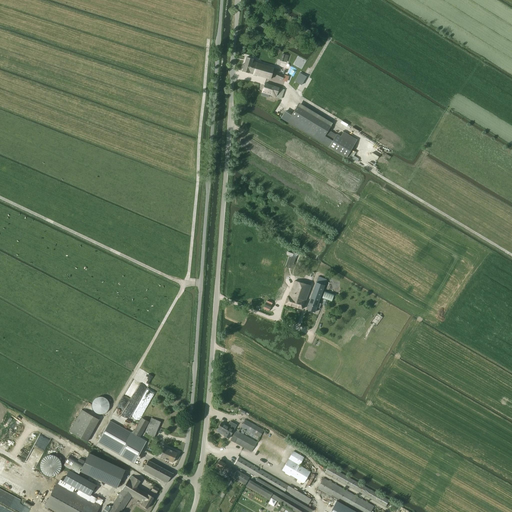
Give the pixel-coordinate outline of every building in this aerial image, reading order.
[(280,61),(286,63),(288,56),(282,54),(280,61)] [(246,57),(242,71),(270,79),(274,68),(252,62),(253,59),(246,57)] [(306,77),(300,73),(299,73),(294,82),(301,86),(306,77)] [(265,83),(261,95),(268,97),(269,94),(275,97),(281,99),(284,90),(279,88),(265,83)] [(299,103),(297,107),(330,127),(332,123),(299,103)] [(336,134),(336,135),(328,130),(330,127),(297,107),(287,122),(328,147),(346,158),(348,155),(351,149),(357,140),(343,132),(341,136),(336,134)] [(351,149),(348,155),(352,158),(354,156),(356,152),(351,149)] [(375,150),(372,155),(379,159),(382,154),(375,150)] [(318,277),(306,309),(315,312),(316,307),(319,308),(321,304),(318,303),(326,281),(327,279),(318,276),(318,277)] [(287,296),(285,304),(302,310),(305,301),(311,285),(295,280),(289,297),(287,296)] [(334,295),(324,291),(322,298),(331,301),(334,295)] [(375,327),(382,317),(377,313),(370,323),(375,327)] [(103,394),(91,405),(101,416),(113,405),(103,394)] [(87,441),(99,420),(82,410),(69,431),(87,441)] [(140,437),(149,422),(141,418),(133,433),(140,437)] [(146,441),(132,433),(110,420),(97,442),(134,463),(146,441)] [(241,427),(259,437),(264,430),(245,420),(241,427)] [(230,422),(228,426),(221,422),(218,429),(230,436),(234,429),(235,427),(232,426),(234,424),(230,422)] [(251,452),(257,442),(236,431),(230,440),(251,452)] [(35,465),(49,442),(41,437),(28,459),(31,461),(31,463),(35,465)] [(173,462),(177,453),(162,446),(160,450),(163,452),(160,457),(162,458),(162,459),(164,460),(165,459),(173,462)] [(293,451),(282,470),(304,483),(310,472),(299,465),(304,458),(293,451)] [(84,465),(80,471),(117,488),(125,470),(89,453),(84,465)] [(41,471),(59,477),(64,459),(46,454),(41,471)] [(80,471),(84,465),(69,456),(63,465),(79,475),(80,471)] [(257,476),(256,477),(307,506),(311,499),(288,486),(239,457),(237,460),(235,464),(254,476),(255,475),(257,476)] [(167,483),(172,473),(148,460),(143,470),(167,483)] [(228,472),(232,467),(226,463),(225,464),(219,460),(216,466),(222,470),(223,469),(228,472)] [(385,507),(389,500),(328,466),(325,473),(385,507)] [(229,474),(241,481),(245,484),(249,478),(245,475),(232,468),(229,474)] [(63,481),(85,493),(90,496),(96,485),(91,482),(69,470),(63,481)] [(0,473),(0,482),(27,495),(31,487),(0,473)] [(120,511),(131,496),(136,487),(140,481),(131,475),(107,511),(120,511)] [(359,511),(370,511),(374,506),(323,478),(317,488),(359,511)] [(273,493),(250,480),(246,486),(269,499),(273,493)] [(54,511),(96,511),(100,506),(57,482),(44,506),(54,511)] [(154,497),(136,487),(131,496),(143,503),(142,506),(147,509),(154,497)] [(295,511),(301,511),(274,495),(273,498),(283,504),(295,511)] [(357,511),(337,501),(330,511),(357,511)]
